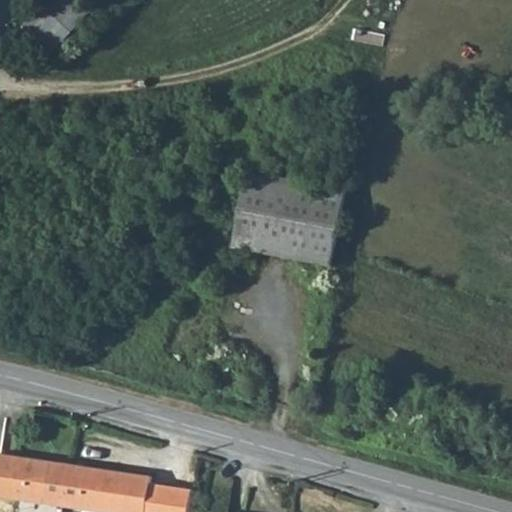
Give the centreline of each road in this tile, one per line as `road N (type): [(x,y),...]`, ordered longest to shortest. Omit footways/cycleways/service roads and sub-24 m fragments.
road 1 (tertiary): [(501,511),(0,375)]
road 2 (track): [(354,0),(290,43),(211,76),(125,88),(0,85)]
